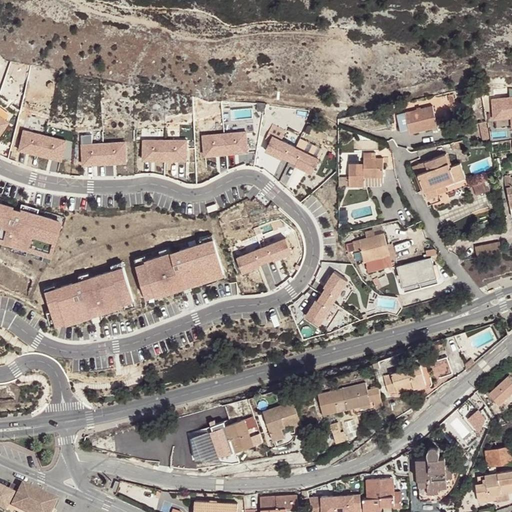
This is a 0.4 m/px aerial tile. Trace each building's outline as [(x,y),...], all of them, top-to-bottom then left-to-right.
[(442,119),(450,116),(444,99),(436,102),(442,119)] [(410,133),(438,126),(433,106),(397,115),(401,131),(409,129),(410,133)] [(0,116),(0,135),(9,123),(0,116)] [(19,151),(41,156),(45,136),(24,131),(19,151)] [(246,131),(224,133),(227,153),(248,151),(246,131)] [(205,156),(227,153),(224,133),(203,136),(205,156)] [(66,141),(45,136),(41,156),(62,161),(66,141)] [(274,136),(267,150),(284,158),(285,157),(292,160),(297,147),(274,136)] [(143,160),(165,160),(165,140),(143,140),(143,160)] [(165,140),(165,160),(187,160),(187,140),(165,140)] [(105,143),(106,163),(128,161),(126,141),(105,143)] [(83,145),(84,165),(106,163),(105,143),(83,145)] [(297,147),(292,160),(298,163),(297,164),(315,172),(321,158),(297,147)] [(349,164),(349,176),(350,187),(382,186),(381,184),(384,184),(384,163),(384,158),(378,158),(374,158),(374,153),(364,153),(364,164),(349,164)] [(427,197),(424,198),(428,206),(441,201),(437,190),(436,187),(465,176),(461,164),(451,168),(446,155),(418,165),(421,174),(419,175),(424,190),(427,197)] [(297,187),(305,173),(290,165),(282,180),(297,187)] [(339,177),(339,187),(350,187),(349,176),(339,177)] [(466,179),(465,176),(436,187),(437,190),(466,179)] [(53,253),(61,221),(52,219),(52,217),(28,210),(28,212),(13,208),(13,206),(0,202),(0,240),(3,241),(11,243),(29,248),(35,250),(44,252),(44,250),(53,253)] [(208,206),(210,213),(219,209),(217,203),(208,206)] [(384,242),(382,233),(375,235),(373,230),(365,232),(366,238),(352,242),(355,251),(359,250),(362,262),(364,262),(365,266),(366,272),(390,265),(389,260),(384,242)] [(200,238),(202,243),(215,239),(213,233),(200,238)] [(287,238),(263,248),(268,261),(274,258),(275,260),(293,253),(287,238)] [(216,274),(225,271),(215,239),(202,243),(181,250),(181,251),(174,254),(173,252),(162,256),(149,260),(147,261),(147,262),(138,265),(148,296),(158,293),(158,295),(161,294),(175,290),(185,286),(214,277),(217,276),(216,274)] [(501,250),(499,240),(478,245),(480,255),(501,250)] [(388,241),(384,242),(389,260),(392,259),(388,241)] [(29,248),(11,243),(10,249),(27,254),(29,248)] [(161,250),(162,256),(173,252),(171,247),(161,250)] [(268,261),(263,248),(238,257),(244,272),(262,265),(261,263),(268,261)] [(51,260),(53,253),(44,250),(44,252),(35,250),(33,256),(51,260)] [(136,258),(138,265),(147,262),(147,261),(149,260),(147,255),(136,258)] [(430,257),(412,262),(418,282),(435,278),(430,257)] [(114,270),(125,266),(123,261),(113,264),(114,270)] [(412,262),(396,267),(401,287),(418,282),(412,262)] [(136,299),(125,266),(81,280),(82,282),(74,284),(74,283),(58,288),(58,290),(49,293),(59,324),(68,321),(69,323),(127,304),(126,302),(136,299)] [(227,276),(225,271),(216,274),(217,276),(214,277),(215,280),(227,276)] [(351,281),(337,273),(328,289),(329,290),(326,297),(338,304),(351,281)] [(418,282),(419,288),(437,283),(435,278),(418,282)] [(418,282),(401,287),(403,292),(419,288),(418,282)] [(58,288),(57,284),(47,287),(49,293),(58,290),(58,288)] [(325,326),(338,304),(326,297),(322,303),(321,302),(311,318),(325,326)] [(464,333),(457,338),(461,343),(467,338),(476,351),(497,336),(489,326),(469,340),(464,333)] [(440,378),(453,374),(447,357),(434,361),(440,378)] [(465,364),(467,369),(475,362),(472,358),(465,364)] [(427,384),(421,365),(384,375),(389,392),(397,390),(398,392),(408,389),(407,387),(413,385),(414,387),(427,384)] [(511,391),(511,378),(509,375),(490,393),(499,403),(511,391)] [(333,390),(336,401),(345,399),(347,408),(371,402),(370,398),(374,398),(376,407),(384,405),(379,386),(368,389),(366,382),(333,390)] [(335,402),(336,401),(333,390),(319,393),(324,414),(337,410),(335,402)] [(255,396),(229,403),(234,422),(245,419),(244,414),(251,412),(252,416),(260,414),(255,396)] [(302,424),(294,400),(264,411),(274,441),(286,436),(283,431),(282,427),(293,424),(294,427),(302,424)] [(475,418),(489,427),(497,414),(484,405),(475,418)] [(445,422),(463,441),(475,429),(457,411),(445,422)] [(193,437),(197,460),(232,464),(241,462),(236,450),(254,445),(246,420),(193,437)] [(485,449),(489,467),(511,462),(511,444),(497,447),(496,442),(491,443),(492,448),(485,449)] [(417,459),(419,500),(439,499),(438,487),(447,486),(447,477),(452,477),(452,457),(452,456),(439,456),(439,455),(440,453),(440,451),(439,450),(439,449),(438,447),(437,447),(435,446),(434,446),(432,446),(431,446),(430,447),(429,448),(428,450),(428,451),(428,453),(428,454),(428,456),(429,458),(417,459)] [(476,484),(478,498),(496,495),(496,493),(508,491),(511,490),(511,469),(485,474),(485,479),(486,482),(476,484)] [(438,487),(439,499),(446,493),(451,488),(456,478),(456,477),(452,477),(447,477),(447,486),(438,487)] [(363,499),(364,510),(382,509),(382,506),(392,505),(392,509),(401,508),(400,492),(393,492),(392,478),(367,480),(368,498),(363,499)] [(15,494),(0,487),(0,509),(5,511),(6,511),(9,506),(15,494)] [(50,498),(29,488),(20,492),(12,507),(22,511),(51,511),(54,508),(50,498)] [(261,496),(261,511),(286,511),(287,509),(287,506),(298,505),(297,494),(261,496)] [(237,511),(238,502),(195,499),(194,511),(237,511)] [(419,500),(410,501),(411,511),(421,511),(440,511),(439,499),(419,500)]
